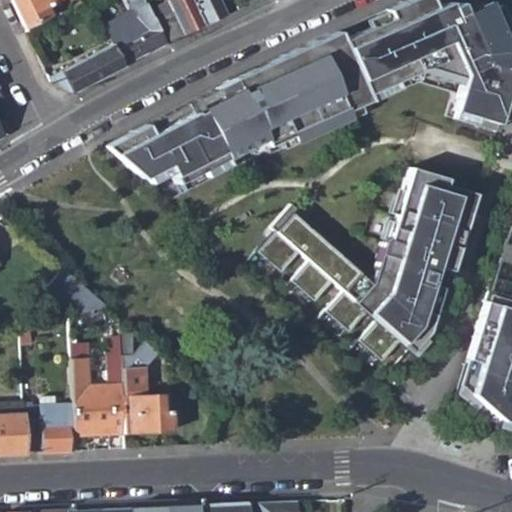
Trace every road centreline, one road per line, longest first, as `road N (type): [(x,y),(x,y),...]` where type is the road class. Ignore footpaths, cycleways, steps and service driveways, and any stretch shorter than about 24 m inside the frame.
road 1 (residential): [(0,480),(440,469)]
road 2 (residential): [(440,469),(423,416),(511,144)]
road 3 (residential): [(346,0),(48,139)]
